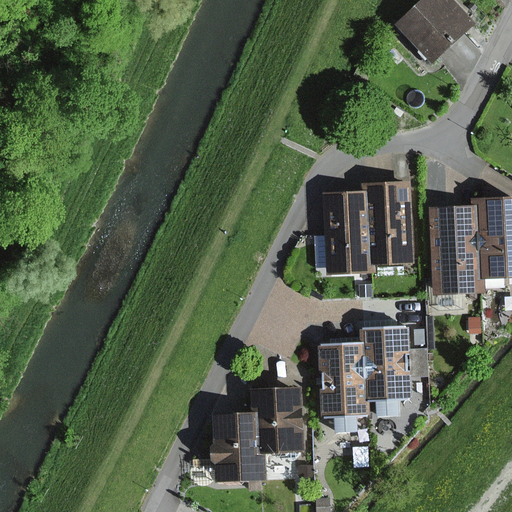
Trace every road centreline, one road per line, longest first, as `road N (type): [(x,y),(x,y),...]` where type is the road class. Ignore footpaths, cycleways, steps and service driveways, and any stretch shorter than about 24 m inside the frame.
road 1 (residential): [(159,509),(311,188),(341,156),(396,140),(450,143)]
road 2 (residential): [(450,143),(511,28)]
